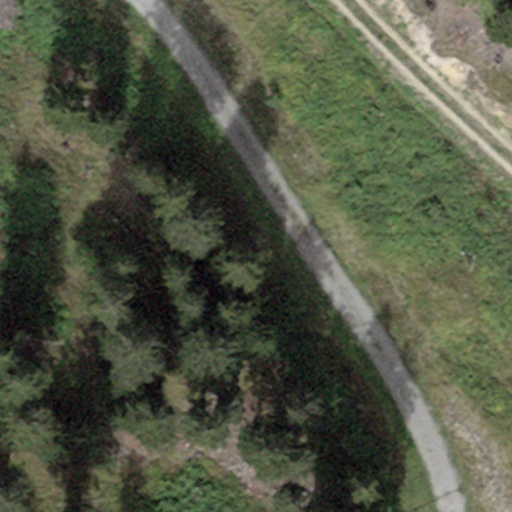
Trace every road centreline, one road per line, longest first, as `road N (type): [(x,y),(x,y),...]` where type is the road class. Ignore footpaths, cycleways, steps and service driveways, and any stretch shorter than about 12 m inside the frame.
road 1 (track): [(435,511),(389,379),(114,0)]
road 2 (track): [(360,0),(511,142)]
